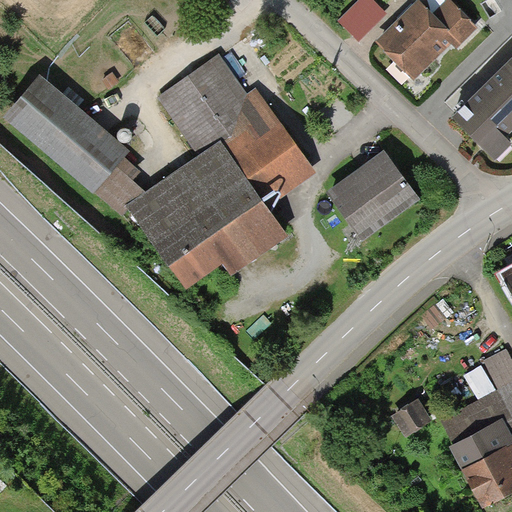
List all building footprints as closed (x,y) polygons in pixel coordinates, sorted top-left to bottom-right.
[(479,29),(448,0),(432,17),(414,0),(373,43),(413,81),(449,44),(457,51),(479,29)] [(131,149),(37,74),(2,118),(96,193),(98,191),(132,218),(135,214),(186,289),(224,263),(232,274),(288,237),(269,209),(318,174),(257,89),(249,94),(221,55),(163,96),(204,152),(159,183),(126,156),(131,149)] [(511,60),(450,121),(496,165),(511,148),(511,145),(506,140),(511,134),(511,60)] [(384,153),(326,194),(360,241),(418,200),(384,153)] [(450,447),(463,471),(506,448),(507,450),(511,447),(511,360),(507,350),(484,362),(499,390),(442,420),(455,445),(450,447)] [(419,400),(392,417),(406,440),(433,422),(419,400)] [(463,471),(461,472),(482,511),(511,495),(511,447),(507,450),(506,448),(463,471)]
